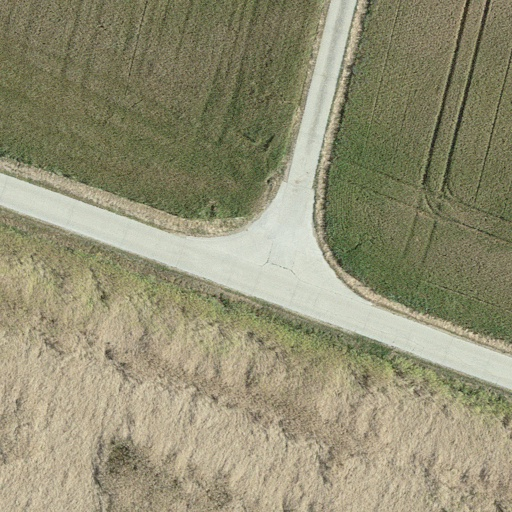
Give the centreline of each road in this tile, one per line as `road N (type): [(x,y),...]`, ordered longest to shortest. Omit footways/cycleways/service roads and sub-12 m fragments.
road 1 (unclassified): [(335,0),(268,289)]
road 2 (unclassified): [(268,289),(0,193)]
road 3 (unclassified): [(511,377),(268,289)]
